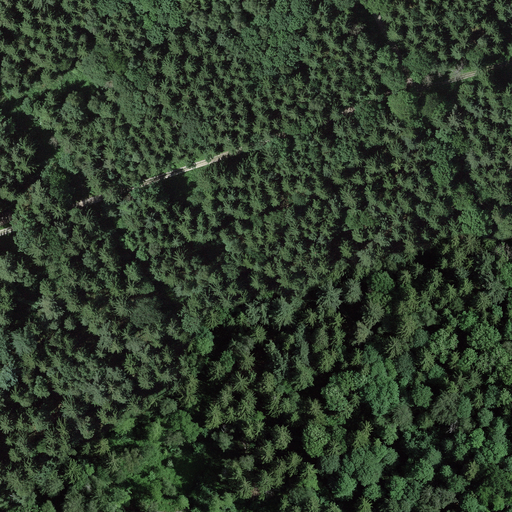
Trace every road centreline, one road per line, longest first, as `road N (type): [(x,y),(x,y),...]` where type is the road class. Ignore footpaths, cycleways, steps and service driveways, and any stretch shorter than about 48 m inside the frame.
road 1 (track): [(0,85),(351,511)]
road 2 (track): [(0,232),(511,62)]
road 3 (track): [(511,257),(364,0)]
